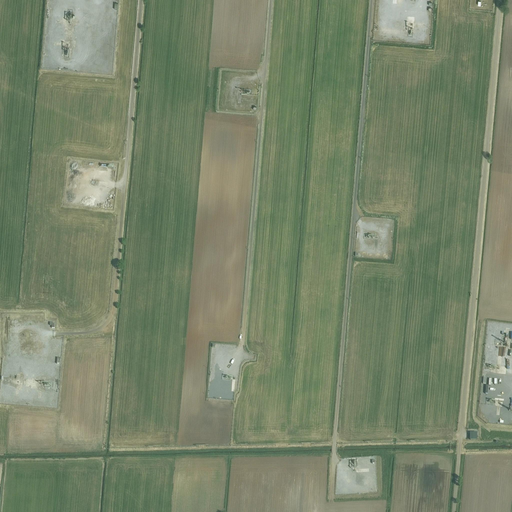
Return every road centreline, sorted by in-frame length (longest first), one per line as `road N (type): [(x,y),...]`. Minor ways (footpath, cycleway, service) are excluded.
road 1 (unclassified): [(499,0),(453,511)]
road 2 (track): [(372,0),(334,447)]
road 3 (track): [(271,0),(243,345)]
